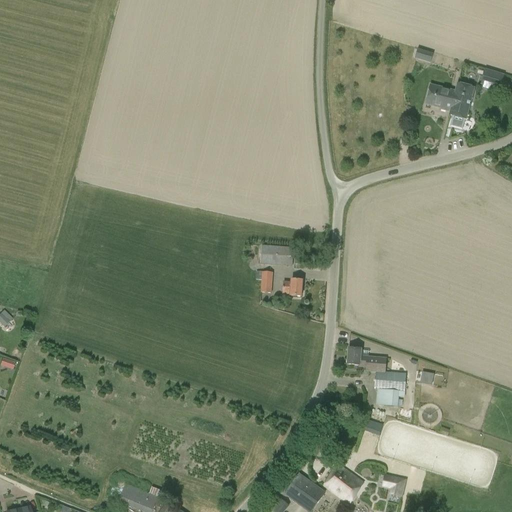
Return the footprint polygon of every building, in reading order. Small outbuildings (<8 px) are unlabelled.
[(433,54),(418,49),(415,58),(430,63),(433,54)] [(504,75),(485,69),(480,85),(482,86),(481,89),(490,92),(491,88),(500,91),(504,75)] [(451,113),(457,91),(429,84),(425,105),(440,109),(440,110),(451,113)] [(458,85),(457,91),(451,113),(450,116),(454,117),(465,120),(467,112),(473,89),(458,85)] [(260,265),(292,267),(293,262),(293,248),(261,246),(260,264),(260,265)] [(271,294),(273,273),(256,272),(255,280),(261,280),(260,294),(261,294),(271,294)] [(302,298),(303,282),(292,281),(292,283),(284,282),(283,295),(290,295),(290,297),(302,298)] [(0,314),(0,323),(4,327),(10,321),(1,313),(0,314)] [(374,389),(377,390),(376,405),(398,407),(399,398),(404,398),(405,392),(406,374),(385,372),(386,359),(360,357),(361,350),(348,349),(347,365),(359,366),(359,367),(366,368),(366,371),(370,372),(376,372),(374,389)] [(14,370),(17,363),(4,359),(2,366),(14,370)] [(423,373),(420,383),(423,384),(432,386),(434,375),(423,373)] [(368,420),(364,431),(370,433),(373,422),(370,421),(368,420)] [(364,483),(338,465),(323,487),(349,504),(364,483)] [(311,511),(325,493),(299,474),(285,495),(308,511),(311,511)] [(385,476),(383,487),(392,489),(391,495),(402,497),(405,480),(385,476)] [(160,508),(163,500),(126,485),(118,502),(126,505),(142,511),(152,511),(155,507),(160,508)] [(284,511),(289,507),(281,499),(269,511),(284,511)] [(161,509),(159,511),(176,511),(177,511),(174,509),(176,507),(166,501),(161,509)]
